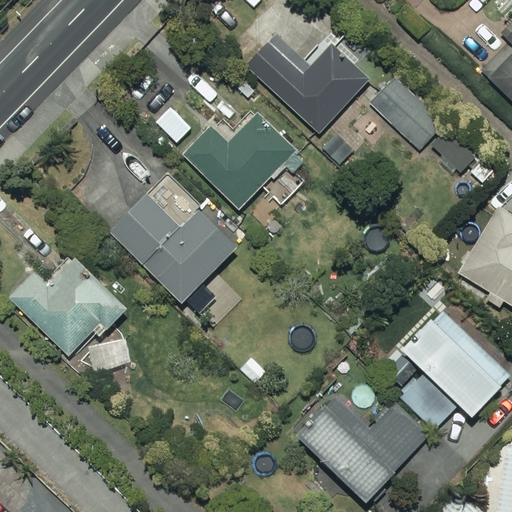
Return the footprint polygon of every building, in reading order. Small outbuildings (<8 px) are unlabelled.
[(246,65),(321,134),(372,79),(333,42),(312,66),(276,33),(246,65)] [(511,33),(508,38),(511,41),(511,56),(491,78),(511,97),(511,33)] [(371,103),(420,150),(445,123),(396,77),(371,103)] [(183,155),(240,210),(299,151),(259,112),(230,142),(212,126),(183,155)] [(277,178),(267,187),(279,202),(304,181),(295,171),(281,183),(277,178)] [(111,232),(183,305),(239,249),(201,210),(183,229),(149,194),(111,232)] [(243,221),(256,236),(277,218),(265,203),(243,221)] [(506,302),(511,305),(511,213),(500,206),(459,274),(492,293),(488,300),(502,309),(506,302)] [(10,297),(70,358),(102,325),(109,331),(129,310),(77,258),(48,287),(34,273),(10,297)] [(402,401),(436,431),(461,404),(476,418),(511,379),(511,376),(444,312),(406,352),(428,373),(402,401)] [(123,338),(91,345),(96,371),(129,364),(123,338)] [(386,371),(402,387),(418,370),(402,354),(386,371)] [(240,369),(254,383),(266,371),(252,357),(240,369)] [(299,436),(370,503),(398,473),(397,473),(431,435),(398,404),(372,429),(337,396),(299,436)] [(500,511),(511,511),(511,446),(511,447),(500,511)] [(441,511),(484,511),(462,491),(441,511)]
